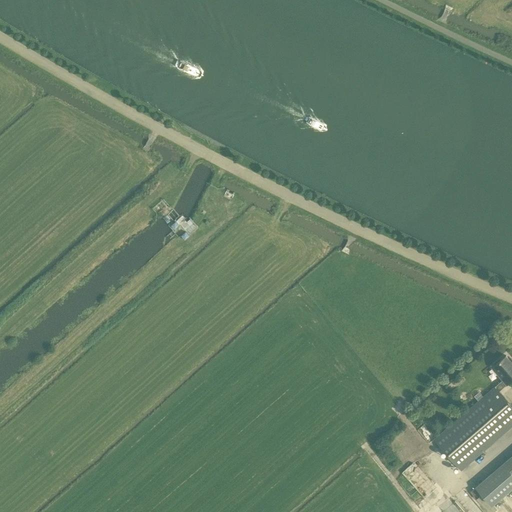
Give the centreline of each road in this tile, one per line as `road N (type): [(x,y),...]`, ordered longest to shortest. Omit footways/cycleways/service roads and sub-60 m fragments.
road 1 (unclassified): [(511,299),(224,164),(0,39)]
road 2 (track): [(224,164),(211,185),(214,224),(0,406)]
road 3 (track): [(0,340),(159,198),(198,149)]
